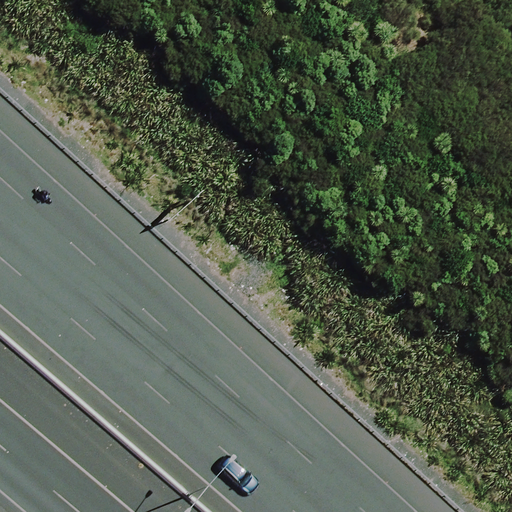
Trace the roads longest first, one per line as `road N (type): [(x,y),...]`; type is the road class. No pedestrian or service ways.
road 1 (motorway): [(0,206),(308,511)]
road 2 (motorway): [(0,254),(297,511)]
